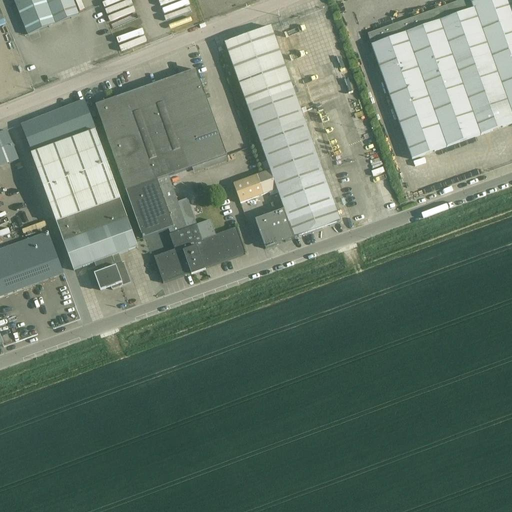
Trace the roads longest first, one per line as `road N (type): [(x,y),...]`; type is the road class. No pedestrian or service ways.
road 1 (residential): [(0,360),(511,178)]
road 2 (unclassified): [(286,0),(0,116)]
